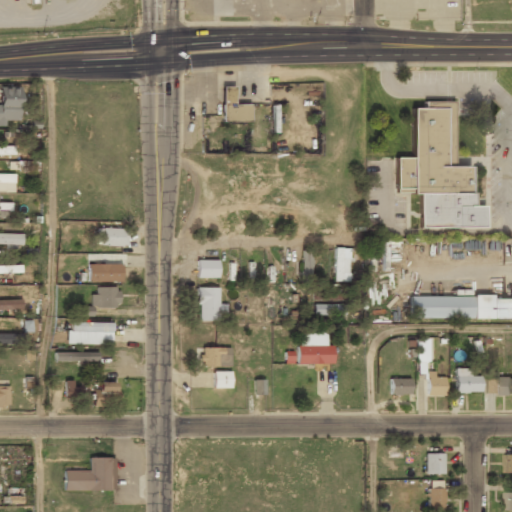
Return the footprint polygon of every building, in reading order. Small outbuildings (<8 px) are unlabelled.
[(232,86),(220,86),(220,122),(248,122),(248,103),(232,103),(232,86)] [(18,87),(0,87),(0,122),(17,123),(18,87)] [(417,229),(483,228),(482,206),(469,206),(469,166),(452,166),(451,101),(421,102),(421,108),(409,108),(409,157),(392,157),(393,194),(417,194),(417,229)] [(0,147),(0,155),(14,155),(14,147),(0,147)] [(12,173),(0,173),(0,189),(12,189),(12,173)] [(0,212),(9,212),(9,202),(0,202),(0,212)] [(124,228),(97,228),(97,246),(124,246),(124,228)] [(0,243),(20,244),(20,233),(0,232),(0,243)] [(347,282),(347,248),(332,248),(332,282),(347,282)] [(299,249),(299,280),(309,280),(309,249),(299,249)] [(193,278),(215,278),(215,260),(193,260),(193,278)] [(119,264),(84,264),(84,283),(119,283),(119,264)] [(0,273),(18,273),(18,265),(0,265),(0,273)] [(89,307),(117,307),(117,288),(89,288),(89,307)] [(217,288),(195,288),(195,320),(220,320),(220,304),(217,304),(217,288)] [(344,292),(312,292),(312,301),(344,301),(344,292)] [(511,297),(408,297),(408,319),(511,319),(511,297)] [(0,309),(21,309),(20,299),(0,299),(0,309)] [(343,315),(343,304),(312,304),(312,315),(343,315)] [(110,344),(110,322),(65,322),(65,344),(110,344)] [(18,331),(0,331),(0,341),(18,341),(18,331)] [(330,363),(330,343),(323,344),(323,332),(295,333),(295,351),(283,351),(283,363),(330,363)] [(442,374),(425,374),(425,339),(415,339),(415,374),(423,374),(423,396),(442,396),(442,374)] [(228,347),(196,347),(196,367),(228,367),(228,347)] [(95,352),(53,352),(53,362),(95,362),(95,352)] [(478,393),(478,376),(467,376),(467,369),(452,369),(452,393),(478,393)] [(228,388),(228,371),(210,371),(210,388),(228,388)] [(511,395),(511,376),(484,376),(484,395),(511,395)] [(407,378),(387,378),(387,395),(407,395),(407,378)] [(263,380),(252,380),(252,395),(263,394),(263,380)] [(63,396),(75,396),(75,381),(63,381),(63,396)] [(89,405),(116,405),(116,383),(89,383),(89,405)] [(0,404),(8,405),(7,388),(0,387),(0,404)] [(423,475),(442,475),(442,453),(423,453),(423,475)] [(511,454),(503,454),(503,473),(511,473),(511,454)] [(61,490),(111,490),(111,457),(86,457),(86,469),(61,469),(61,490)] [(20,488),(4,488),(4,503),(20,503),(20,488)] [(441,511),(441,488),(426,488),(426,511),(441,511)] [(511,493),(503,493),(503,511),(511,511),(511,493)]
